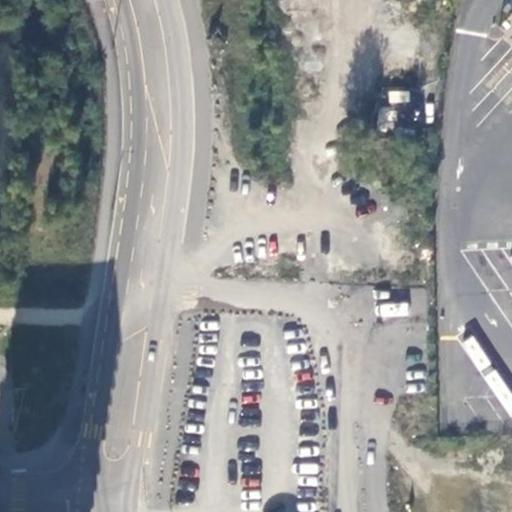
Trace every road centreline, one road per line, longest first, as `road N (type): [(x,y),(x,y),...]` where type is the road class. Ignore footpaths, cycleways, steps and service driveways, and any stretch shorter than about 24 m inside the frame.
road 1 (residential): [(136,287),(295,301),(328,320),(345,363),(347,506)]
road 2 (residential): [(112,499),(347,506)]
road 3 (tertiary): [(112,499),(136,287)]
road 4 (tertiary): [(155,172),(174,66),(157,0)]
road 5 (tertiary): [(119,0),(155,172)]
